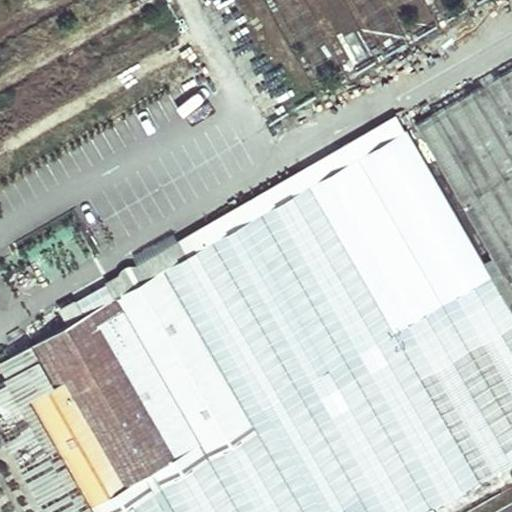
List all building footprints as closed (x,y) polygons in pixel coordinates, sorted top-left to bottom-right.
[(306,511),(423,511),(511,461),(511,307),(510,303),(511,302),(511,69),(419,123),(494,256),(486,261),(408,128),(196,252),(188,238),(110,282),(118,297),(165,271),(306,511)] [(198,71),(164,89),(180,118),(214,100),(198,71)] [(21,249),(38,284),(86,260),(69,226),(21,249)] [(306,511),(165,271),(118,297),(35,343),(58,384),(32,397),(97,511),(306,511)] [(97,511),(32,397),(58,384),(35,343),(34,342),(0,360),(0,362),(8,376),(0,380),(0,430),(47,511),(97,511)]
